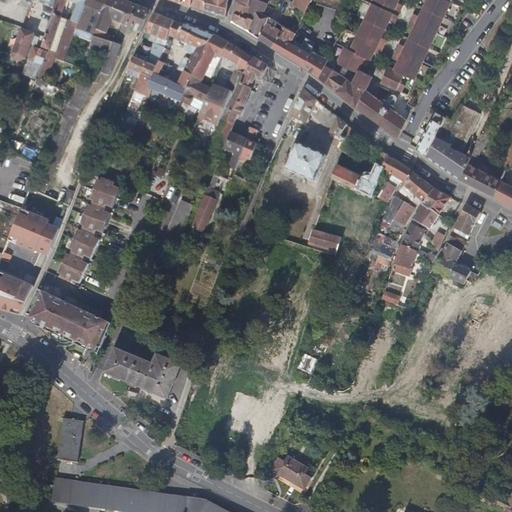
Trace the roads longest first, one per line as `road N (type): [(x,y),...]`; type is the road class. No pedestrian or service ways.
road 1 (residential): [(266,511),(144,444),(37,348),(0,326)]
road 2 (residential): [(152,0),(265,51),(402,149)]
road 3 (unknown): [(300,511),(366,403),(380,394),(417,310)]
road 4 (residential): [(402,149),(429,97),(506,0)]
road 5 (residential): [(402,149),(511,219)]
